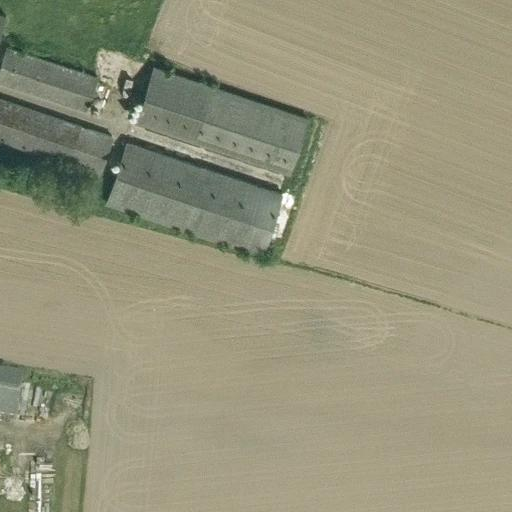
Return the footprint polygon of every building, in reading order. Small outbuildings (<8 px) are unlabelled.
[(79,82),(69,111),(131,133),(141,104),(79,82)] [(0,137),(94,164),(104,127),(0,97),(0,137)] [(258,248),(277,186),(121,137),(101,200),(258,248)] [(34,162),(28,189),(42,192),(48,165),(34,162)] [(23,375),(0,371),(0,418),(16,421),(23,375)] [(45,511),(46,485),(24,485),(23,511),(45,511)]
